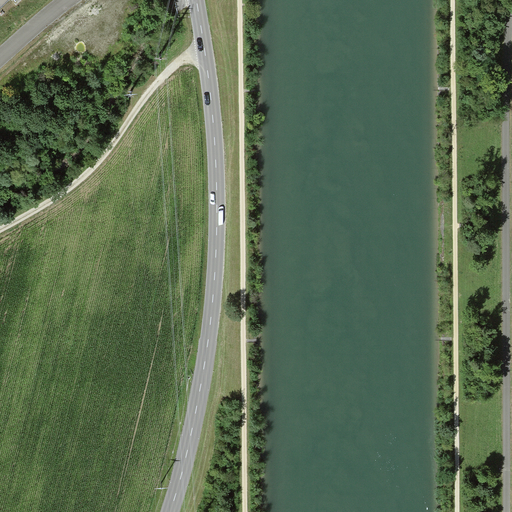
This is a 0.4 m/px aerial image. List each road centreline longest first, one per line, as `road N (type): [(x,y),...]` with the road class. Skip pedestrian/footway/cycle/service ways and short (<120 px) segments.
road 1 (tertiary): [(196,0),(215,141),(215,275),(201,385),(170,511)]
road 2 (track): [(237,0),(243,511)]
road 3 (track): [(452,0),(456,511)]
road 4 (track): [(510,0),(507,511)]
road 5 (track): [(205,51),(174,62),(88,171),(0,234)]
